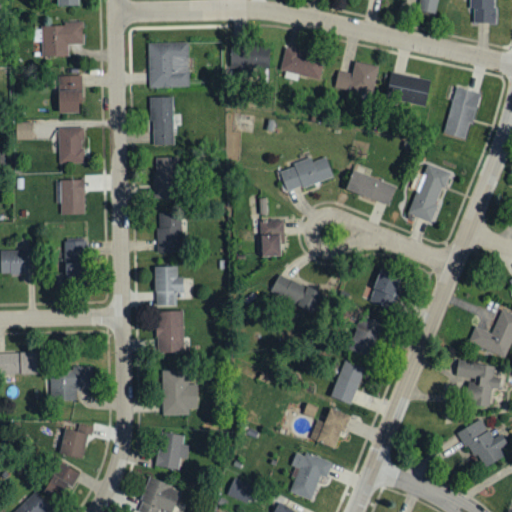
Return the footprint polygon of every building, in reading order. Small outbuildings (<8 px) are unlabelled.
[(436,0),(421,0),(420,12),(434,14),(436,0)] [(474,24),(495,24),(494,0),(469,0),(470,11),(473,11),(474,24)] [(83,24),(41,25),(41,58),(68,57),(67,45),(83,44),(83,24)] [(188,43),(148,44),(148,88),(189,87),(188,43)] [(267,80),(269,53),(231,50),(229,72),(259,74),(258,80),(267,80)] [(279,77),(297,81),(298,76),(318,80),(324,59),(286,50),(279,77)] [(352,73),(337,70),(334,88),(372,95),(377,67),(354,62),(352,73)] [(425,106),(431,81),(391,72),(386,98),(425,106)] [(79,76),(57,77),(58,115),(80,114),(79,76)] [(467,140),(478,93),(455,87),(444,135),(467,140)] [(173,146),(173,97),(151,97),(151,146),(173,146)] [(32,122),(16,123),(16,140),(32,140),(32,122)] [(58,128),(58,164),(83,164),(83,128),(58,128)] [(332,177),(325,157),(312,162),(311,159),(278,171),(286,193),(332,177)] [(177,158),(154,158),(153,199),(176,200),(177,158)] [(448,173),(426,165),(408,214),(430,222),(448,173)] [(389,206),(395,186),(351,172),(345,192),(389,206)] [(60,181),(60,215),(84,215),(83,180),(60,181)] [(157,213),(157,254),(182,253),(181,213),(157,213)] [(282,257),(281,221),(260,221),(261,257),(282,257)] [(82,240),(64,241),(64,272),(55,273),(56,285),(83,284),(82,240)] [(0,250),(0,253),(0,272),(33,273),(33,250),(0,250)] [(154,306),(176,306),(176,293),(183,292),(183,277),(176,277),(176,266),(153,266),(154,306)] [(387,310),(402,279),(382,270),(367,301),(387,310)] [(315,310),(322,293),(278,275),(271,293),(315,310)] [(475,326),(468,341),(505,357),(511,340),(511,313),(501,309),(491,332),(475,326)] [(183,310),(157,311),(158,352),(184,351),(183,310)] [(382,322),(361,314),(348,348),(369,357),(382,322)] [(0,352),(0,374),(36,373),(36,352),(0,352)] [(332,398),(352,403),(363,366),(342,360),(332,398)] [(494,365),(458,360),(456,375),(472,378),(468,404),(489,407),(491,387),(499,388),(501,378),(493,377),(494,365)] [(76,398),(76,389),(91,389),(91,367),(49,367),(49,399),(76,398)] [(197,384),(188,384),(188,370),(162,370),(162,415),(189,414),(189,408),(197,408),(197,384)] [(348,415),(329,408),(324,422),(316,419),(309,438),(335,448),(348,415)] [(504,457),(500,448),(507,445),(502,434),(491,438),(482,419),(461,429),(479,468),(504,457)] [(89,425),(66,422),(61,454),(84,458),(89,425)] [(179,458),(187,458),(188,444),(183,444),(184,434),(160,432),(157,467),(178,469),(179,458)] [(310,500),(320,475),(326,477),(331,462),(298,450),(292,465),(297,467),(288,491),(310,500)] [(60,501),(77,473),(59,462),(42,490),(60,501)] [(168,511),(171,511),(180,489),(149,478),(137,510),(141,511),(157,511),(159,508),(168,511)] [(247,502),(253,485),(233,478),(227,495),(247,502)] [(46,511),(50,508),(35,491),(12,511),(46,511)] [(298,511),(277,502),(272,511),(298,511)]
